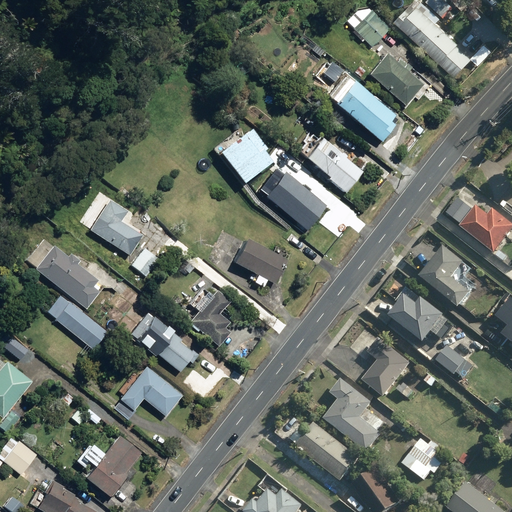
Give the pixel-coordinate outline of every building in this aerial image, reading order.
[(401,24),(458,79),(476,61),(461,46),(463,45),(425,8),(424,9),(420,5),(401,24)] [(354,29),(372,48),(390,30),(372,12),(354,29)] [(370,76),(406,107),(424,86),(408,73),(412,69),(400,59),(397,63),(387,55),(370,76)] [(335,105),(383,143),(396,126),(395,125),(399,121),(395,118),(396,117),(354,83),(335,105)] [(248,119),(259,127),(264,119),(253,112),(248,119)] [(329,180),(347,194),(363,173),(346,159),(347,158),(343,154),(341,156),(322,141),(307,160),(330,178),(329,180)] [(238,178),(258,193),(273,174),(253,159),(248,166),(241,160),(232,172),(239,177),(238,178)] [(361,170),(365,173),(370,166),(366,163),(361,170)] [(288,217),(308,232),(327,207),(285,174),(265,198),(282,211),(279,215),(285,221),(288,217)] [(90,229),(129,255),(142,234),(121,221),(128,211),(110,199),(90,229)] [(459,228),(495,254),(511,231),(511,224),(492,210),(488,215),(475,206),(459,228)] [(25,260),(86,309),(100,292),(93,287),(98,280),(77,264),(79,261),(70,254),(68,256),(53,245),(52,246),(42,238),(25,260)] [(252,280),(264,286),(268,279),(275,282),(287,258),(247,238),(234,262),(256,272),(252,280)] [(418,278),(457,309),(468,294),(451,280),(463,264),(441,247),(418,278)] [(131,264),(145,276),(159,260),(144,248),(131,264)] [(182,268),(188,273),(193,268),(188,262),(182,268)] [(190,321),(220,345),(231,332),(226,327),(231,321),(220,313),(231,300),(217,289),(190,321)] [(55,318),(91,348),(105,330),(69,301),(62,295),(48,313),(55,318)] [(387,317),(421,343),(429,333),(435,338),(437,337),(443,342),(455,326),(419,299),(414,306),(403,297),(387,317)] [(511,299),(510,298),(496,316),(509,325),(503,334),(511,340),(511,299)] [(158,352),(180,372),(190,360),(192,363),(199,355),(193,349),(191,351),(180,341),(182,339),(174,332),(175,331),(168,324),(166,326),(155,316),(137,338),(156,355),(158,352)] [(362,382),(383,398),(410,365),(366,329),(350,348),(374,367),(362,382)] [(0,341),(0,350),(16,364),(27,350),(6,334),(0,341)] [(455,373),(463,379),(473,368),(447,346),(436,360),(453,375),(455,373)] [(0,415),(2,417),(32,381),(7,361),(5,363),(0,359),(0,415)] [(114,406),(129,418),(135,411),(134,410),(144,398),(165,415),(183,395),(147,366),(114,406)] [(424,382),(430,387),(435,381),(429,376),(424,382)] [(322,419),(367,453),(381,434),(360,418),(371,404),(340,380),(329,394),(337,400),(322,419)] [(0,423),(0,427),(6,432),(18,418),(10,411),(0,423)] [(295,447),(339,482),(358,459),(313,424),(295,447)] [(86,476),(110,495),(127,473),(125,472),(141,452),(119,435),(86,476)] [(3,460),(20,474),(36,454),(18,440),(3,460)] [(401,464),(424,481),(431,472),(434,475),(445,460),(437,452),(440,448),(432,442),(428,446),(420,440),(401,464)] [(351,485),(370,511),(386,511),(399,503),(375,468),(351,485)] [(97,511),(77,500),(78,499),(74,496),(75,494),(63,487),(64,486),(52,479),(44,491),(47,493),(38,507),(45,511),(97,511)] [(446,508),(450,511),(501,511),(466,483),(446,508)] [(244,511),(245,511),(297,511),(304,505),(283,489),(278,495),(269,488),(258,502),(254,498),(244,511)]
